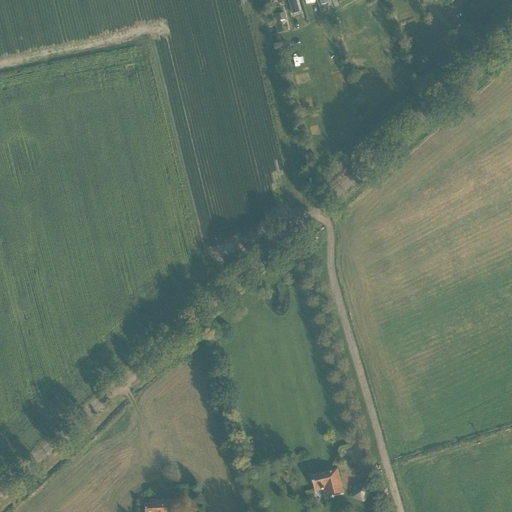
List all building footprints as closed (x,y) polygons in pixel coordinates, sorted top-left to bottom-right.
[(297,0),(289,0),(292,13),(300,12),(297,0)] [(315,11),(312,0),(303,0),(306,13),(315,11)] [(384,2),(377,4),(380,17),(387,15),(384,2)] [(429,10),(434,20),(444,15),(439,4),(429,10)] [(406,29),(409,39),(414,38),(411,27),(406,29)] [(414,54),(423,50),(418,40),(410,44),(414,54)] [(315,492),(315,491),(321,489),(321,491),(325,490),(327,498),(326,498),(326,499),(331,498),(333,499),(334,497),(343,495),(337,470),(311,477),(315,492)] [(352,486),(352,498),(363,503),(371,493),(365,483),(352,486)] [(175,500),(150,501),(151,504),(145,504),(145,511),(169,511),(170,508),(175,507),(175,500)]
